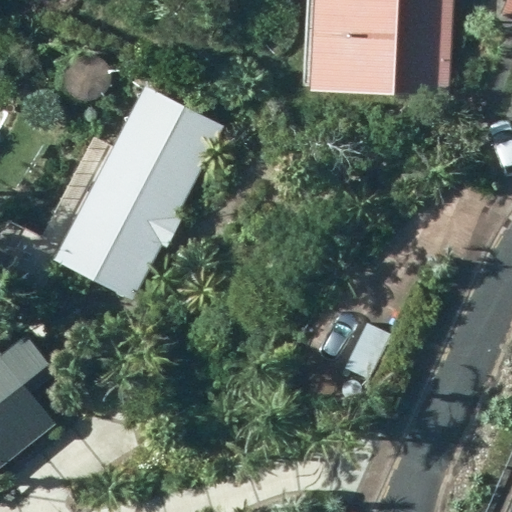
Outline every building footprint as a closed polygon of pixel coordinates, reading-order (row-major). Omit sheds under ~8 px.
[(299,0),(297,88),(447,92),(449,0),(299,0)] [(511,0),(503,0),(499,12),(511,17),(511,0)] [(51,256),(130,296),(157,242),(163,245),(177,218),(173,215),(220,125),(139,84),(51,256)] [(0,246),(9,245),(17,221),(1,203),(0,203),(0,246)] [(357,329),(333,317),(302,377),(326,389),(357,329)] [(0,464),(50,424),(15,381),(41,361),(17,331),(0,344),(0,464)]
